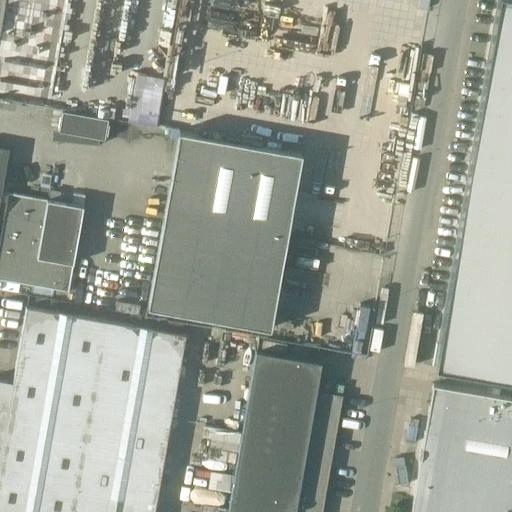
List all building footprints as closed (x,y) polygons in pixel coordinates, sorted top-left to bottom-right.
[(511,0),(497,0),(434,364),(511,377),(511,0)] [(108,119),(63,111),(61,121),(59,131),(53,130),(52,139),(98,143),(99,138),(104,139),(106,128),(108,119)] [(179,130),(163,218),(286,240),(302,152),(180,130),(179,130)] [(0,195),(8,146),(0,144),(0,195)] [(50,190),(48,199),(59,200),(60,192),(50,190)] [(8,192),(0,239),(0,279),(68,290),(73,261),(82,204),(59,200),(48,199),(8,192)] [(147,306),(148,306),(270,328),(286,240),(163,218),(147,306)] [(12,380),(0,378),(0,511),(153,511),(185,333),(25,305),(12,380)] [(227,511),(321,511),(342,395),(316,391),(321,361),(255,350),(227,511)] [(511,511),(511,397),(433,384),(410,511),(511,511)]
